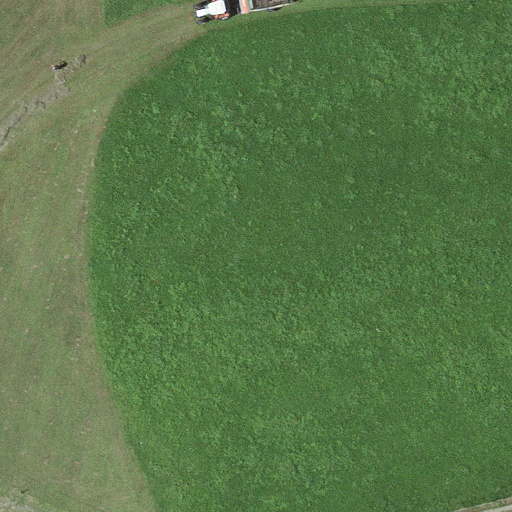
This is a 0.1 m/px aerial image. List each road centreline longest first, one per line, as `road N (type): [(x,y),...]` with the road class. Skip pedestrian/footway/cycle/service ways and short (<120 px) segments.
road 1 (track): [(511,5),(211,13),(211,0)]
road 2 (track): [(211,13),(47,91),(0,133)]
